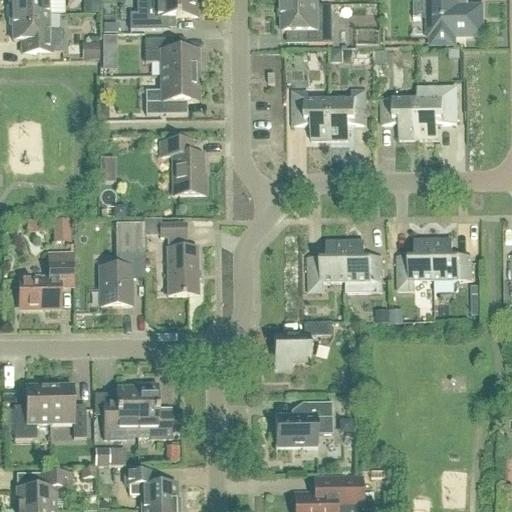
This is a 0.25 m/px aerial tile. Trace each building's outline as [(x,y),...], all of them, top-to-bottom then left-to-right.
[(9,8),(9,19),(48,19),(48,3),(62,3),(61,0),(11,0),(12,8),(9,8)] [(196,0),(154,0),(154,20),(144,21),(144,34),(168,34),(167,21),(197,21),(196,0)] [(278,0),(279,10),(317,10),(317,0),(278,0)] [(413,0),(413,24),(429,24),(430,39),(430,51),(456,51),(456,38),(480,38),(479,12),(455,12),(455,0),(413,0)] [(317,10),(279,10),(279,21),(282,21),(282,36),(308,36),(309,48),(332,48),(332,25),(318,25),(317,10)] [(12,45),(21,45),(22,57),(63,57),(62,34),(48,34),(48,19),(9,19),(9,31),(12,31),(12,45)] [(101,38),(101,52),(111,52),(116,52),(116,38),(101,38)] [(160,67),(160,81),(196,81),(196,69),(198,68),(198,60),(196,59),(196,55),(185,55),(185,43),(144,43),(144,67),(160,67)] [(82,47),(82,64),(99,63),(98,46),(82,47)] [(331,66),(342,66),(342,55),(331,55),(331,66)] [(385,67),(385,55),(374,55),(374,67),(385,67)] [(196,81),(160,81),(160,96),(145,96),(145,119),(186,119),(186,107),(197,107),(196,103),(199,102),(199,95),(196,93),(196,81)] [(418,105),(418,145),(438,145),(437,130),(456,130),(456,104),(456,92),(418,93),(418,105)] [(330,146),(330,106),(308,106),(308,96),(292,96),(293,131),(311,131),(311,146),(330,146)] [(352,105),(330,106),(330,146),(349,146),(349,131),(366,131),(366,96),(352,96),(352,105)] [(399,145),(418,145),(418,105),(381,105),(382,130),(399,130),(399,145)] [(108,122),(108,106),(99,106),(99,122),(108,122)] [(192,160),(191,147),(160,147),(160,162),(173,161),(174,173),(171,175),(172,185),(174,187),(179,187),(179,200),(205,200),(205,179),(201,180),(201,160),(192,160)] [(125,222),(125,209),(113,209),(113,222),(125,222)] [(53,225),(54,246),(69,246),(68,225),(53,225)] [(168,300),(197,300),(197,252),(181,252),(181,242),(186,242),(186,229),(159,229),(159,243),(168,243),(168,250),(167,251),(168,300)] [(434,286),(433,245),(414,246),(414,261),(397,261),(398,295),(415,295),(415,286),(434,286)] [(452,245),(433,245),(434,286),(471,285),(471,260),(453,260),(452,245)] [(365,246),(345,247),(346,287),(346,298),(384,297),(384,287),(382,287),(382,261),(365,261),(365,246)] [(346,287),(345,247),(326,247),(326,262),(308,262),(308,297),(324,297),(324,288),(346,287)] [(130,282),(145,281),(145,257),(118,257),(119,271),(100,271),(100,311),(131,311),(130,282)] [(59,291),(73,291),(73,263),(47,263),(48,280),(35,281),(35,284),(19,285),(19,313),(59,312),(59,291)] [(471,299),(471,306),(481,306),(481,299),(481,290),(471,291),(471,299)] [(376,315),(376,328),(389,328),(389,315),(376,315)] [(389,315),(389,328),(402,328),(402,315),(389,315)] [(273,341),(274,374),(290,374),(290,366),(309,365),(309,340),(329,340),(329,327),(302,328),(303,340),(273,341)] [(465,378),(440,379),(441,396),(466,394),(465,378)] [(157,389),(136,389),(136,392),(137,434),(149,434),(149,443),(171,443),(171,417),(157,417),(157,389)] [(72,390),(48,391),(49,429),(72,428),(73,442),(85,442),(84,409),(73,410),(72,390)] [(49,429),(48,391),(24,391),(25,410),(13,411),(14,444),(36,443),(36,429),(49,429)] [(102,418),(103,444),(125,444),(125,434),(137,434),(136,392),(115,392),(116,406),(102,406),(102,418)] [(317,453),(316,439),(331,439),(331,429),(331,407),(305,407),(305,419),(274,420),(275,452),(302,452),(302,453),(317,453)] [(178,450),(165,450),(165,466),(178,466),(178,450)] [(109,452),(95,453),(95,472),(110,471),(109,452)] [(95,472),(80,473),(81,482),(96,481),(95,472)] [(140,500),(140,511),(176,511),(176,488),(154,488),(153,476),(124,476),(124,489),(128,489),(128,500),(140,500)] [(16,494),(16,511),(54,511),(55,505),(70,504),(70,479),(40,479),(40,493),(16,494)] [(295,498),(294,511),(334,511),(335,510),(363,510),(362,481),(314,481),(315,497),(295,498)]
